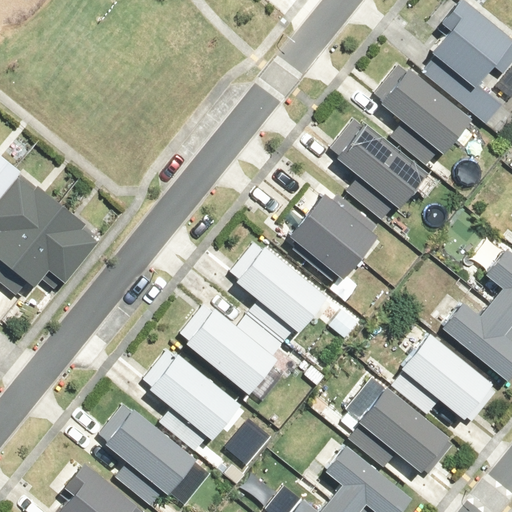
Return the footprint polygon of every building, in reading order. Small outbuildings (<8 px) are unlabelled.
[(425,73),(503,132),(511,120),(511,113),(504,108),(511,97),(511,31),(470,0),(466,0),(460,9),(468,15),(425,73)] [(416,69),(391,101),(453,150),(478,118),(416,69)] [(369,124),(343,156),(406,206),(432,174),(369,124)] [(0,150),(0,203),(27,172),(0,150)] [(27,172),(0,203),(0,224),(6,229),(0,236),(0,249),(42,284),(56,268),(67,277),(103,233),(27,172)] [(385,239),(330,192),(295,233),(349,280),(385,239)] [(255,263),(241,280),(305,330),(333,294),(259,238),(246,256),(255,263)] [(511,249),(494,271),(510,284),(487,314),(470,300),(449,327),(511,377),(511,249)] [(243,323),(222,306),(193,342),(254,393),(290,351),(248,317),(243,323)] [(363,324),(342,307),(329,324),(350,341),(363,324)] [(364,420),(428,470),(459,432),(433,411),(445,397),(470,418),(500,382),(436,331),(364,420)] [(245,404),(183,352),(156,385),(219,436),(245,404)] [(202,459),(129,399),(102,433),(174,491),(202,459)] [(288,511),(366,511),(373,503),(383,511),(406,511),(423,492),(352,434),(325,468),(342,481),(323,504),(307,489),(288,511)] [(63,511),(147,511),(150,509),(91,459),(72,480),(83,489),(63,511)]
